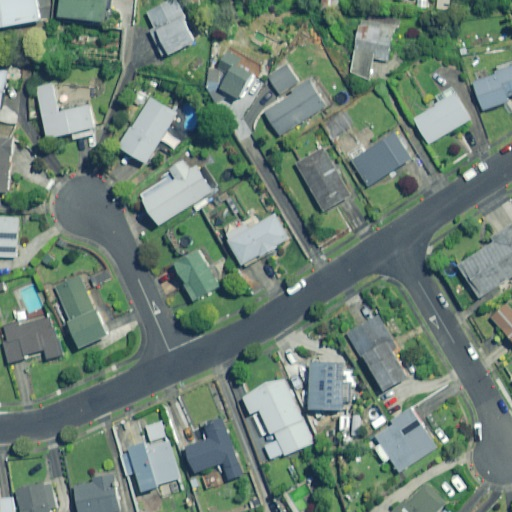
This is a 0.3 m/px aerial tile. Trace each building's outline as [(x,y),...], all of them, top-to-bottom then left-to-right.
[(0,0),(0,28),(41,21),(37,0),(0,0)] [(112,0),(64,0),(62,18),(110,23),(112,0)] [(190,19),(181,0),(177,0),(150,13),(155,23),(153,24),(168,58),(199,44),(188,20),(190,19)] [(338,0),(323,0),(323,10),(339,10),(338,0)] [(399,0),(399,6),(425,8),(425,0),(399,0)] [(448,0),(435,0),(434,9),(447,10),(448,0)] [(394,25),(361,20),(353,75),(371,78),(375,59),(389,62),(394,25)] [(245,61),(229,51),(220,68),(234,75),(226,90),(244,100),(258,76),(241,67),(245,61)] [(301,83),(290,65),(271,76),(283,94),(301,83)] [(511,96),(511,67),(497,72),(498,75),(474,83),(484,111),(511,102),(510,98),(511,96)] [(330,106),(313,81),(286,99),(287,101),(270,112),(286,136),(330,106)] [(59,113),(52,84),(36,88),(49,140),(73,134),(75,140),(96,135),(89,106),(59,113)] [(473,120),(455,89),(447,94),(450,100),(416,120),(431,145),(473,120)] [(178,114),(151,98),(121,148),(148,164),(178,114)] [(415,160),(397,133),(354,160),(372,187),(415,160)] [(13,139),(0,138),(0,193),(10,194),(13,139)] [(354,198),(327,151),(302,165),(329,212),(354,198)] [(191,171),(185,162),(165,176),(167,179),(141,196),(161,226),(213,192),(197,167),(191,171)] [(290,240),(275,215),(230,243),(233,247),(227,251),(238,269),(257,258),(259,260),(290,240)] [(18,219),(0,217),(0,257),(17,258),(18,219)] [(511,280),(511,228),(495,239),(497,241),(461,265),(483,299),(511,280)] [(220,287),(198,251),(173,267),(195,303),(220,287)] [(97,313),(82,277),(58,287),(73,321),(70,322),(81,350),(110,338),(99,312),(97,313)] [(511,307),(509,303),(493,317),(511,338),(511,307)] [(63,356),(51,317),(26,325),(24,321),(4,327),(9,342),(4,343),(11,364),(26,359),(25,357),(45,350),(49,360),(63,356)] [(402,357),(379,318),(350,334),(365,358),(367,357),(388,392),(412,378),(400,358),(402,357)] [(345,364),(310,363),(310,410),(343,411),(343,402),(353,402),(353,387),(356,387),(357,372),(345,372),(345,364)] [(313,444),(283,378),(243,396),(251,415),(262,437),(275,431),(279,440),(265,447),(270,460),(283,454),(284,457),(313,444)] [(439,449),(413,409),(393,423),(395,425),(372,440),(387,463),(393,459),(402,473),(439,449)] [(244,476),(224,421),(208,427),(212,439),(188,448),(197,474),(222,465),(228,482),(244,476)] [(181,480),(170,441),(148,448),(147,443),(129,448),(131,454),(121,456),(127,476),(138,473),(143,493),(160,489),(159,486),(181,480)] [(121,511),(115,476),(93,480),(94,483),(73,487),(77,511),(121,511)] [(57,508),(52,484),(16,491),(17,497),(0,500),(0,502),(1,511),(53,511),(52,509),(57,508)] [(440,511),(447,505),(425,484),(397,511),(440,511)]
